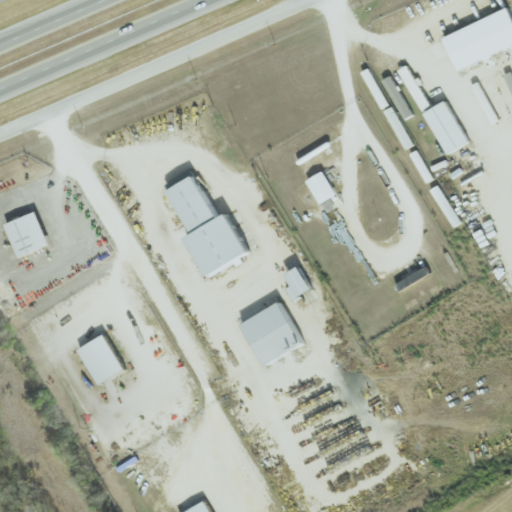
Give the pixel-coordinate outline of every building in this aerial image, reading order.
[(511,3),(449,34),(464,67),(511,44),(511,3)] [(422,112),(433,108),(413,65),(402,70),(422,112)] [(488,83),(509,121),(511,119),(511,108),(495,79),(488,83)] [(504,125),(482,88),(475,92),(497,130),(504,125)] [(474,141),(450,100),(428,113),(453,154),(474,141)] [(172,182),(200,228),(192,233),(217,273),(259,248),(236,210),(228,215),(198,166),(172,182)] [(329,167),(311,178),(325,201),(343,191),(329,167)] [(12,220),(25,253),(53,242),(39,209),(12,220)] [(293,273),(304,297),(317,290),(306,266),(293,273)] [(295,302),(304,297),(297,285),(289,289),(295,302)] [(250,321),(273,358),(310,334),(287,298),(250,321)] [(85,346),(105,381),(132,365),(111,330),(85,346)] [(186,511),(218,511),(210,498),(186,511)]
